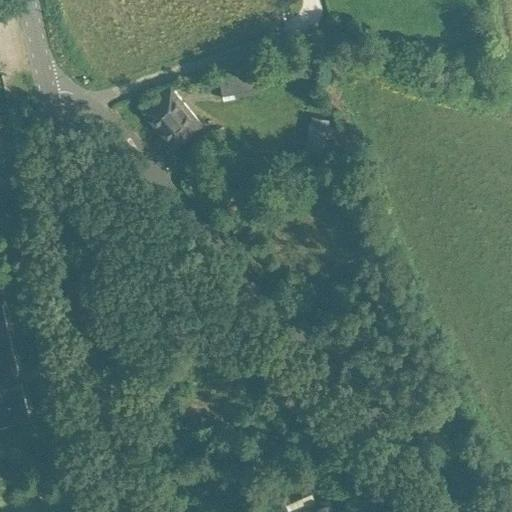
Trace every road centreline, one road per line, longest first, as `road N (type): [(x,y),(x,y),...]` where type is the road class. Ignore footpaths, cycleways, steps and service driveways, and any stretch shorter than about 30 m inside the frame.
road 1 (unclassified): [(451,511),(61,88),(40,50)]
road 2 (unclassified): [(40,50),(113,511)]
road 3 (unknown): [(61,88),(303,22),(312,0)]
